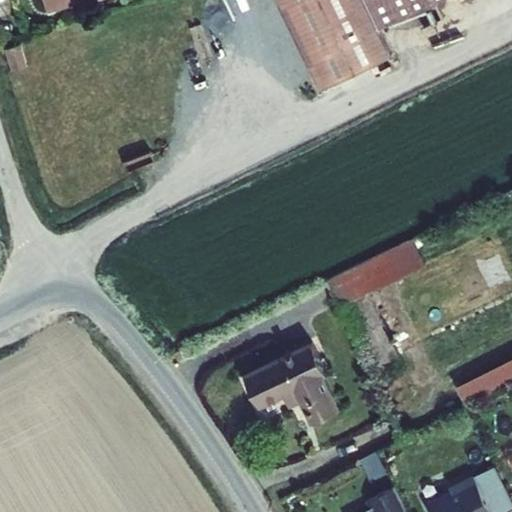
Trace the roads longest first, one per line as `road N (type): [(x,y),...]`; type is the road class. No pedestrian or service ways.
road 1 (tertiary): [(251,511),(106,315),(81,296),(43,291)]
road 2 (unclassified): [(0,147),(43,291)]
